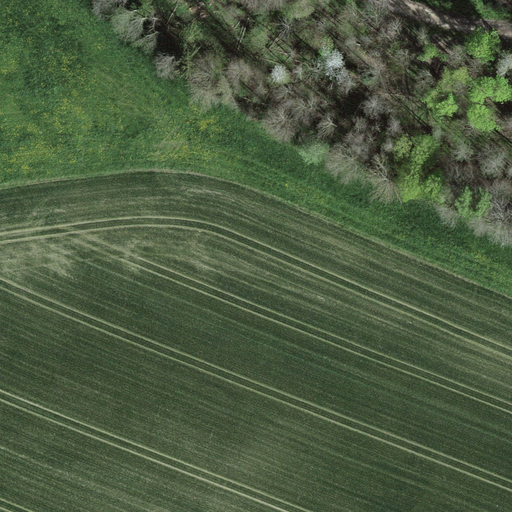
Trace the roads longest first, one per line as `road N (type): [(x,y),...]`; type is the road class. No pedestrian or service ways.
road 1 (track): [(511,250),(333,179),(209,96),(97,0)]
road 2 (track): [(511,28),(471,26),(383,0)]
